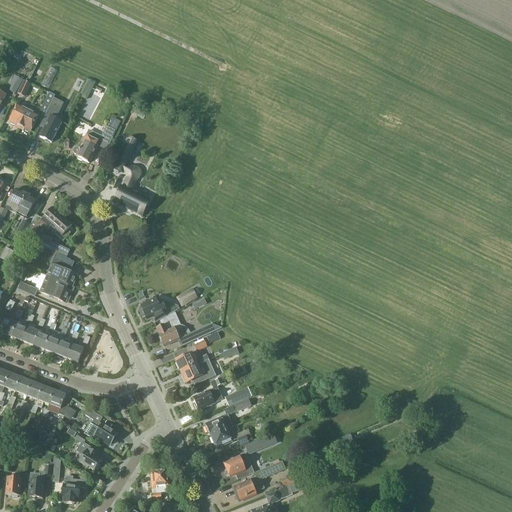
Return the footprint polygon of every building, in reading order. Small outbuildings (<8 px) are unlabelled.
[(49,67),(40,85),(50,90),(58,72),(49,67)] [(23,80),(15,76),(7,90),(15,94),(23,80)] [(23,81),(17,94),(25,98),(31,85),(23,81)] [(89,97),(87,93),(82,90),(79,97),(87,101),(89,97)] [(38,116),(28,111),(20,127),(31,132),(37,119),(42,121),(54,96),(49,94),(38,116)] [(54,99),(39,127),(40,128),(42,125),(46,127),(40,138),(45,140),(45,141),(50,144),(50,143),(51,143),(62,123),(55,120),(63,104),(57,101),(57,100),(54,99)] [(20,127),(28,111),(18,106),(10,122),(20,127)] [(75,149),(73,153),(74,155),(76,156),(75,157),(77,157),(77,160),(81,162),(84,161),(89,164),(98,146),(105,149),(106,150),(108,145),(109,145),(113,138),(112,138),(115,132),(114,131),(107,128),(106,128),(102,137),(89,131),(85,138),(84,138),(82,143),(82,144),(79,149),(78,149),(75,149)] [(128,174),(128,176),(130,178),(125,188),(123,187),(115,203),(142,217),(150,200),(129,190),(134,180),(137,180),(139,178),(140,175),(140,172),(138,170),(136,168),(133,168),(131,169),(126,167),(136,148),(127,144),(114,169),(123,173),(124,172),(128,174)] [(17,215),(27,195),(17,190),(7,210),(17,215)] [(27,195),(17,215),(18,215),(27,219),(36,199),(27,195)] [(61,216),(53,209),(43,221),(40,224),(48,231),(51,228),(51,227),(61,216)] [(72,226),(61,216),(51,227),(51,228),(55,231),(53,233),(64,242),(70,234),(67,231),(72,226)] [(29,228),(30,226),(24,223),(18,232),(25,236),(29,228)] [(36,232),(29,228),(25,236),(32,240),(36,232)] [(57,254),(61,246),(53,242),(53,240),(45,236),(39,244),(48,249),(57,254)] [(6,248),(1,259),(7,262),(5,265),(8,267),(10,264),(8,263),(14,252),(6,248)] [(48,276),(72,287),(77,277),(68,273),(69,270),(67,269),(70,261),(56,255),(51,266),(52,267),(48,276)] [(72,287),(48,276),(48,277),(45,285),(43,285),(39,293),(65,304),(66,302),(68,303),(72,294),(70,293),(72,287)] [(20,284),(17,290),(34,297),(37,291),(20,284)] [(178,299),(182,306),(196,298),(192,291),(178,299)] [(155,324),(178,311),(177,308),(156,300),(153,301),(152,299),(142,303),(143,306),(141,307),(142,310),(140,311),(143,318),(145,317),(147,320),(152,318),(155,324)] [(204,299),(193,304),(195,310),(207,304),(204,299)] [(10,301),(5,309),(10,312),(15,303),(10,301)] [(0,331),(0,333),(11,338),(17,324),(5,319),(0,331)] [(165,326),(157,330),(159,335),(160,337),(159,339),(161,341),(162,342),(164,347),(178,341),(181,347),(221,329),(211,325),(190,335),(189,332),(188,331),(185,328),(183,327),(181,326),(174,329),(171,323),(165,326)] [(11,338),(22,342),(28,328),(17,324),(11,338)] [(34,347),(39,332),(28,328),(22,342),(34,347)] [(45,351),(50,337),(39,332),(34,347),(45,351)] [(50,337),(45,351),(56,355),(62,341),(50,337)] [(73,345),(62,341),(56,355),(67,360),(73,345)] [(197,352),(207,348),(205,341),(194,346),(197,352)] [(84,350),(73,345),(67,360),(78,364),(84,350)] [(227,353),(229,358),(238,354),(236,348),(227,353)] [(181,373),(209,360),(207,355),(198,359),(198,357),(196,353),(191,355),(176,362),(181,373)] [(201,377),(202,379),(208,376),(211,382),(240,370),(243,369),(239,359),(209,373),(207,369),(211,367),(209,360),(181,373),(186,383),(186,384),(201,377)] [(0,371),(0,385),(5,388),(10,375),(0,371)] [(10,375),(5,388),(16,392),(21,380),(10,375)] [(213,390),(203,394),(203,395),(193,399),(195,404),(194,405),(196,410),(197,409),(198,411),(222,400),(216,387),(225,384),(222,378),(211,383),(213,390)] [(33,384),(21,380),(16,392),(28,397),(33,384)] [(33,384),(28,397),(39,401),(44,388),(33,384)] [(44,388),(39,401),(37,407),(35,406),(32,413),(37,415),(39,408),(43,409),(45,403),(50,405),(55,393),(44,388)] [(239,392),(225,398),(229,407),(242,401),(239,392)] [(55,393),(50,405),(61,409),(59,415),(64,417),(68,406),(63,404),(66,397),(55,393)] [(251,405),(248,400),(224,410),(227,415),(227,417),(228,416),(236,413),(236,414),(251,408),(251,405)] [(19,408),(25,411),(28,403),(22,401),(19,408)] [(85,434),(84,434),(99,444),(99,443),(101,440),(110,446),(111,445),(113,445),(115,442),(114,440),(117,435),(108,430),(109,429),(99,423),(102,418),(88,410),(85,415),(93,420),(91,424),(91,425),(85,434)] [(227,417),(227,415),(221,418),(205,425),(206,427),(205,427),(207,433),(208,433),(210,436),(230,428),(231,428),(233,427),(228,416),(227,417)] [(32,429),(29,428),(27,433),(26,433),(23,439),(24,439),(23,441),(25,442),(26,440),(27,440),(32,429)] [(230,428),(210,436),(213,443),(214,443),(216,448),(231,441),(235,440),(234,436),(230,428)] [(80,434),(79,434),(76,440),(84,445),(88,439),(80,434)] [(250,434),(237,439),(240,445),(252,439),(250,434)] [(246,448),(249,456),(273,445),(269,437),(246,448)] [(333,443),(336,450),(341,448),(340,446),(351,441),(349,437),(333,443)] [(58,445),(52,441),(47,450),(53,453),(58,445)] [(25,446),(23,451),(30,455),(33,449),(25,446)] [(99,456),(93,452),(89,449),(87,451),(81,447),(77,453),(83,456),(79,461),(87,465),(86,467),(87,468),(88,467),(94,471),(101,460),(98,458),(99,456)] [(51,463),(51,462),(52,456),(46,453),(45,453),(43,458),(51,463)] [(253,475),(254,474),(247,456),(246,454),(239,457),(234,459),(234,460),(224,464),(226,471),(225,471),(227,477),(229,477),(235,474),(236,477),(238,481),(253,475)] [(54,458),(53,468),(53,470),(54,470),(53,483),(59,483),(61,463),(54,458)] [(253,475),(254,478),(255,478),(256,481),(260,479),(261,480),(261,481),(286,470),(282,462),(269,467),(254,474),(253,475)] [(31,474),(31,481),(29,498),(41,499),(42,491),(43,491),(44,482),(45,476),(52,477),(53,470),(53,468),(46,467),(45,473),(40,472),(39,475),(31,474)] [(151,471),(154,494),(151,495),(152,501),(161,500),(161,494),(168,493),(167,486),(168,486),(166,470),(151,471)] [(307,478),(304,471),(281,480),(284,488),(307,478)] [(64,479),(64,484),(63,484),(62,501),(64,501),(64,503),(74,504),(74,502),(79,503),(80,489),(87,489),(88,481),(85,479),(81,478),(80,481),(73,480),(73,477),(67,477),(66,479),(64,479)] [(251,481),(250,481),(244,484),(245,484),(234,489),(237,495),(235,495),(237,501),(239,500),(240,501),(255,494),(265,490),(263,484),(261,481),(261,480),(260,479),(256,481),(255,478),(254,478),(250,480),(251,481)] [(6,496),(19,497),(20,480),(8,479),(6,496)] [(284,489),(276,492),(266,496),(269,504),(255,510),(256,511),(252,511),(269,511),(269,510),(275,508),(273,503),(279,501),(293,495),(292,494),(310,487),(307,480),(284,489)] [(156,511),(158,509),(148,503),(144,508),(150,511),(156,511)]
